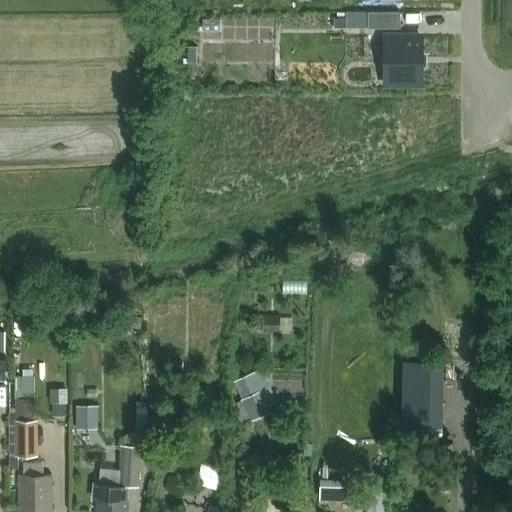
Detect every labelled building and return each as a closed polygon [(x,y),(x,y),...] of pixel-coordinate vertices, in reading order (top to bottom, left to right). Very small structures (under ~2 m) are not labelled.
[(346,11),(346,26),(368,26),(368,11),(346,11)] [(368,11),(368,26),(400,26),(400,11),(368,11)] [(386,43),(386,75),(407,75),(407,83),(421,83),(420,34),(406,35),(406,42),(386,43)] [(196,46),(188,46),(188,61),(196,61),(196,46)] [(286,72),(275,72),(275,85),(286,85),(286,72)] [(115,312),(115,321),(128,321),(128,312),(115,312)] [(280,314),(263,314),(263,330),(280,330),(280,314)] [(140,327),(142,317),(131,315),(129,325),(140,327)] [(169,359),(168,369),(183,370),(184,360),(169,359)] [(261,370),(236,381),(243,398),(260,390),(267,405),(275,401),(261,370)] [(243,398),(236,401),(240,410),(236,412),(237,414),(240,421),(251,416),(253,419),(271,411),(267,405),(260,390),(243,398)] [(11,466),(19,466),(19,453),(37,453),(36,397),(18,397),(19,411),(11,411),(11,466)] [(52,400),(52,410),(65,410),(65,399),(52,400)] [(136,399),(135,428),(145,428),(146,400),(136,399)] [(76,405),(76,423),(98,423),(98,405),(76,405)] [(125,435),(125,444),(141,445),(142,432),(129,432),(125,435)] [(100,481),(96,511),(127,511),(129,500),(124,500),(126,484),(140,486),(141,445),(125,444),(122,444),(121,484),(100,481)] [(52,511),(52,473),(19,473),(19,511),(52,511)] [(451,479),(419,475),(415,503),(447,507),(451,479)] [(347,499),(348,485),(320,484),(320,498),(347,499)] [(160,485),(158,499),(171,502),(174,488),(160,485)] [(389,511),(390,500),(368,499),(367,511),(389,511)]
